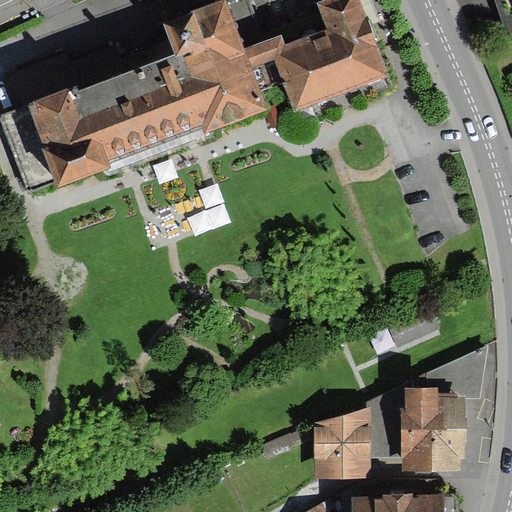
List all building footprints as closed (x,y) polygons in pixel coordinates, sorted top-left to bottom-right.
[(170,21),(168,15),(165,16),(166,22),(176,49),(171,62),(162,65),(160,61),(125,74),(115,47),(69,64),(65,55),(13,75),(11,79),(12,84),(17,88),(23,88),(29,104),(1,114),(29,192),(107,164),(103,155),(202,119),(205,128),(264,107),(257,90),(282,80),(284,85),(286,84),(288,87),(296,107),(385,73),(357,0),(329,0),(321,3),(324,12),(261,36),(256,22),(247,27),(244,19),(232,23),(225,4),(227,4),(226,1),(224,2),(223,0),(170,21)] [(511,0),(501,0),(511,29),(511,28),(511,0)] [(390,327),(399,345),(426,333),(418,314),(390,327)] [(411,382),(432,394),(477,395),(484,346),(410,379),(411,382)] [(432,400),(432,394),(411,382),(363,404),(364,451),(408,452),(408,463),(455,462),(455,452),(458,452),(458,400),(432,400)] [(321,467),(364,466),(364,451),(363,404),(333,419),(321,422),(321,467)] [(456,511),(456,499),(452,495),(409,496),(409,494),(386,494),(386,497),(358,498),(355,500),(355,511),(456,511)] [(335,507),(331,498),(303,511),(327,511),(335,507)]
